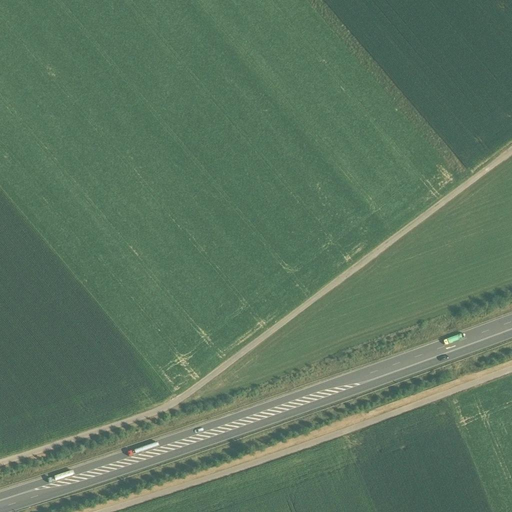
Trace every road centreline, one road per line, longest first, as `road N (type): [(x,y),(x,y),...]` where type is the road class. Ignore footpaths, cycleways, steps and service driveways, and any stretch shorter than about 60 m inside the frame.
road 1 (track): [(511,151),(179,400),(0,471)]
road 2 (trunk): [(0,504),(511,324)]
road 3 (track): [(103,511),(511,369)]
